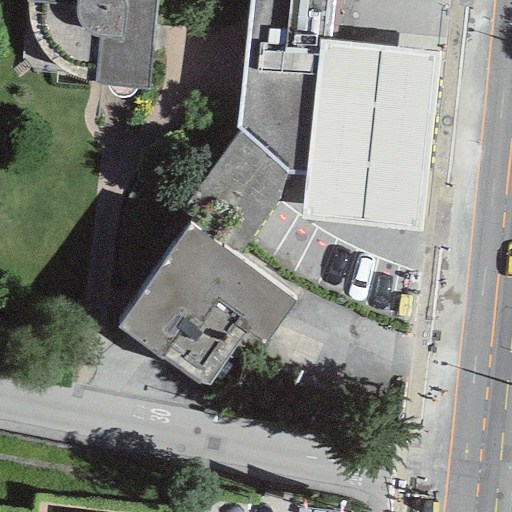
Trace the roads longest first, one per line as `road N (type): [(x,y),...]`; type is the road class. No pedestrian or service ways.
road 1 (primary): [(511,0),(461,479)]
road 2 (unclassified): [(0,409),(461,479)]
